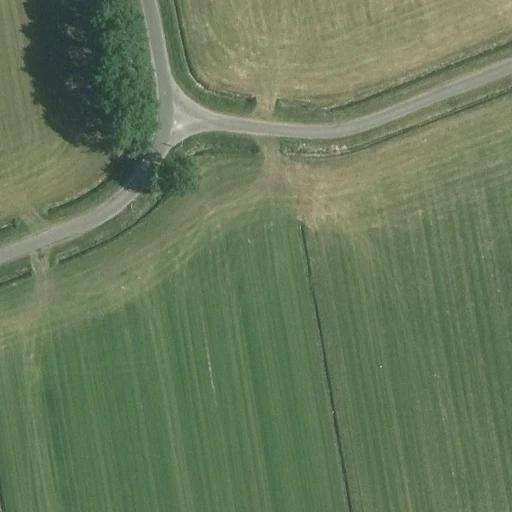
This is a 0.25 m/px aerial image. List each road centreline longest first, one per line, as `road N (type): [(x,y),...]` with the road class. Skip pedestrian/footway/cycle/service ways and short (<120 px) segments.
road 1 (unclassified): [(511,67),(325,134),(167,116)]
road 2 (unclassified): [(0,257),(93,220),(130,194),(167,116)]
